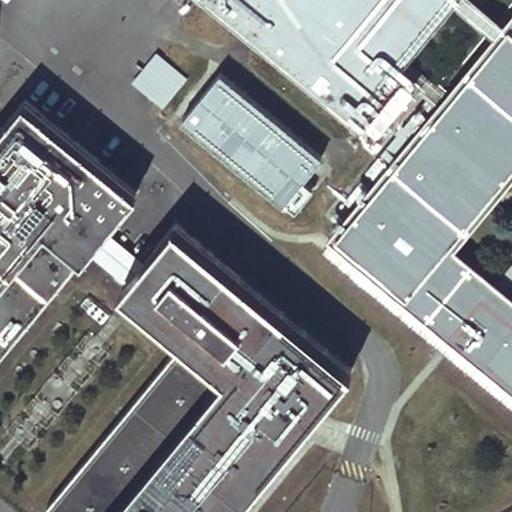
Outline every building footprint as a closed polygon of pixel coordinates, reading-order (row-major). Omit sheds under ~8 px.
[(212,0),(353,119),(392,72),(404,57),(450,2),(451,0),(212,0)] [(451,0),(450,2),(495,40),(506,27),(473,0),(451,0)] [(495,40),(449,95),(437,110),(357,206),(348,217),(333,235),(446,330),(451,334),(456,338),(511,385),(511,19),(506,27),(495,40)] [(132,80),(162,106),(185,76),(154,50),(132,80)] [(392,72),(437,110),(449,95),(404,57),(392,72)] [(222,72),(184,118),(295,210),(314,188),(304,179),(313,169),(323,154),(222,72)] [(136,193),(25,101),(0,130),(0,356),(90,248),(111,223),(136,193)] [(147,254),(111,223),(90,248),(127,278),(147,254)] [(349,370),(173,224),(147,254),(127,278),(119,288),(183,340),(44,507),(50,511),(230,511),(309,417),(349,370)] [(511,511),(511,390),(453,341),(456,338),(451,334),(446,330),(444,333),(330,238),(327,243),(321,250),(511,410),(511,509),(507,511),(511,511)]
